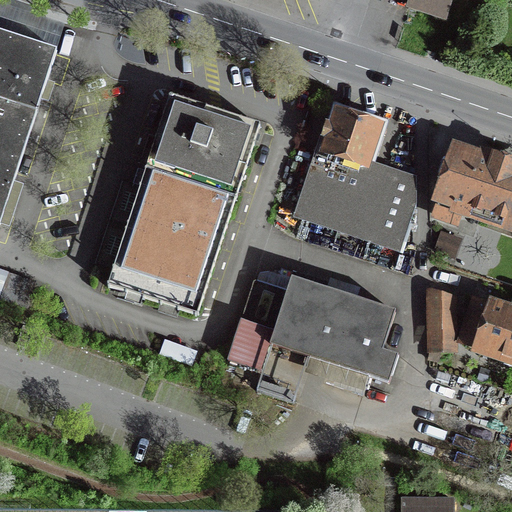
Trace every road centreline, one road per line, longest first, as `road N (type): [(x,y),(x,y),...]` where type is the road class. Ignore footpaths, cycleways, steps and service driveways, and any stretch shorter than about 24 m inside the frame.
road 1 (primary): [(146,0),(511,121)]
road 2 (unknown): [(449,101),(413,288)]
road 3 (unknown): [(413,288),(258,237)]
